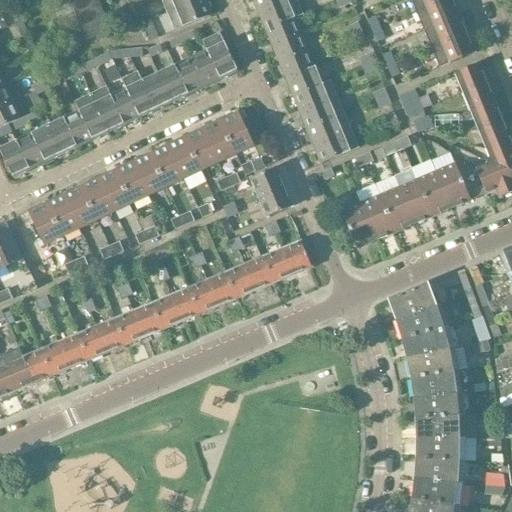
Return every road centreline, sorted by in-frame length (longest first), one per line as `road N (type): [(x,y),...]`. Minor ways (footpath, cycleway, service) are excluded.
road 1 (residential): [(0,447),(349,300)]
road 2 (residential): [(257,80),(4,201)]
road 3 (residential): [(349,300),(257,80)]
road 4 (residential): [(372,511),(374,386),(349,300)]
road 5 (residential): [(349,300),(511,234)]
